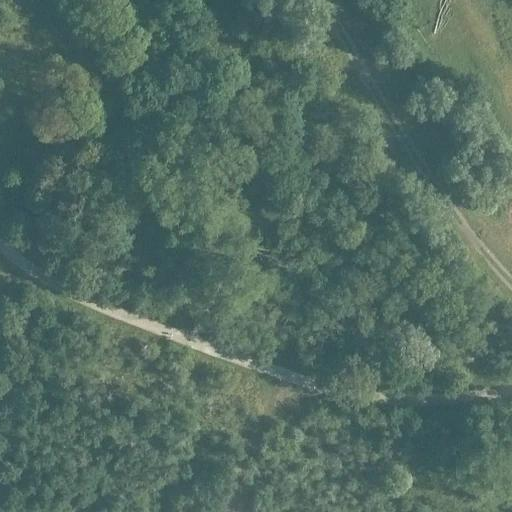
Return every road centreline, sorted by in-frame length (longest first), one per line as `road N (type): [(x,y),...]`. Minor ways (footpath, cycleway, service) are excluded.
road 1 (track): [(511,392),(408,402),(305,381),(94,302),(0,234)]
road 2 (unknown): [(30,511),(30,479),(17,449),(33,331),(28,303),(0,280)]
